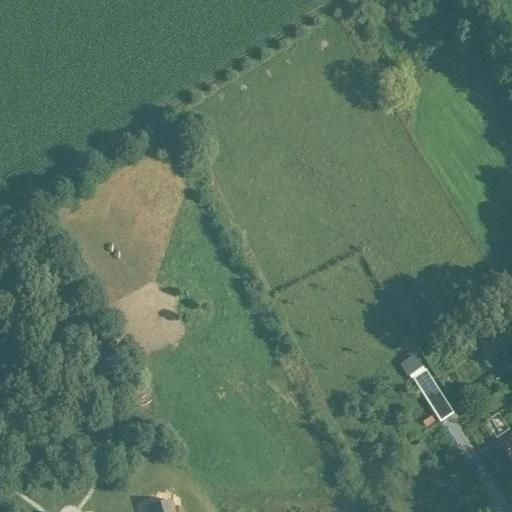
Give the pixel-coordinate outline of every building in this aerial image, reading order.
[(415,356),(401,365),(409,377),(422,368),(415,356)] [(425,372),(414,379),(441,422),(452,415),(425,372)] [(501,447),(486,456),(501,478),(511,470),(511,436),(510,438),(509,436),(500,442),(502,443),(499,445),(501,447)] [(421,442),(415,446),(426,462),(432,458),(421,442)] [(174,511),(171,501),(147,508),(148,511),(174,511)]
